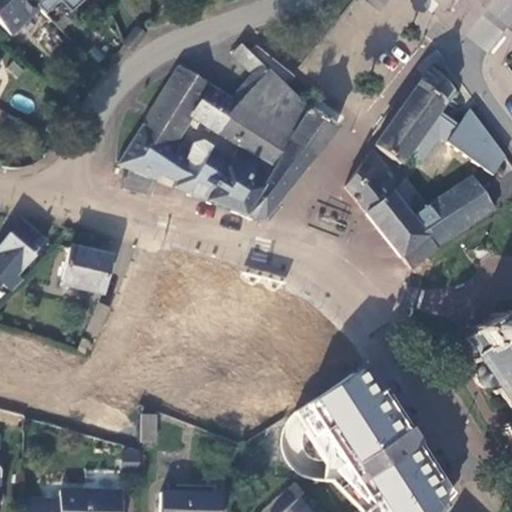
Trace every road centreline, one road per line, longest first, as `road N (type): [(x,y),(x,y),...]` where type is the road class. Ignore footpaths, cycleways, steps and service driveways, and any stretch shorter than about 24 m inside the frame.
road 1 (residential): [(497,511),(388,340),(324,277),(261,250),(81,200)]
road 2 (residential): [(81,200),(100,122),(135,68),(180,40),(280,0)]
road 3 (residential): [(510,0),(475,43),(472,65),(511,131)]
